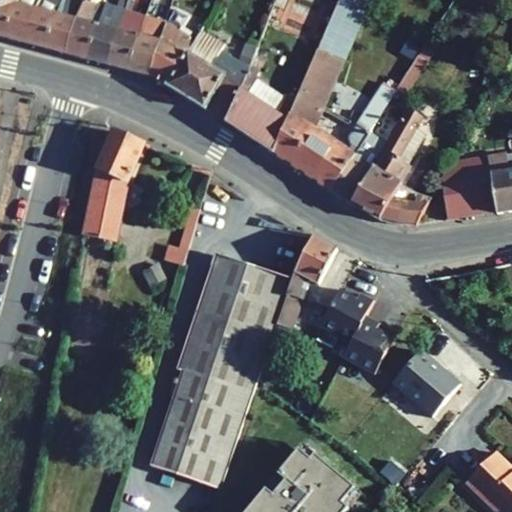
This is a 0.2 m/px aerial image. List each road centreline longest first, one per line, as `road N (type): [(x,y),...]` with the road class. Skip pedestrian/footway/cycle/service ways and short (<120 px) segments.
road 1 (tertiary): [(385,245),(348,230),(193,129),(79,82)]
road 2 (residential): [(79,82),(20,317),(0,355)]
road 3 (residential): [(385,245),(415,291),(511,380)]
road 4 (tertiary): [(511,232),(385,245)]
